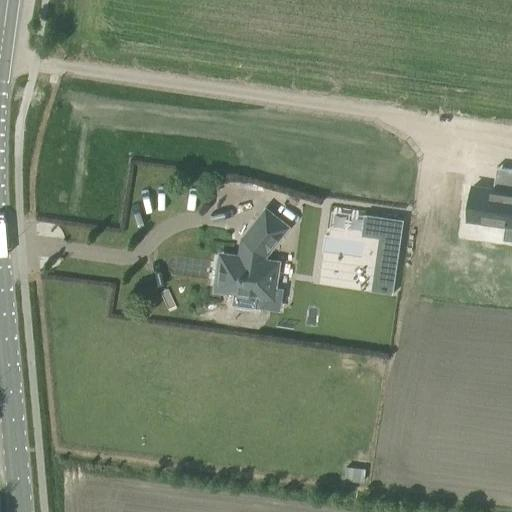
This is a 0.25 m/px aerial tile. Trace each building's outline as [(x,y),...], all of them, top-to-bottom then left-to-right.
[(511,225),(511,170),(505,170),(503,182),(505,183),(503,193),(475,189),(470,220),(511,225)] [(403,214),(423,215),(424,189),(404,189),(403,214)] [(216,270),(215,274),(216,279),(219,282),(218,286),(238,289),(238,291),(239,293),(241,294),(272,298),(277,264),(263,261),(265,247),(267,247),(269,247),(270,246),(272,245),(273,244),(286,228),(265,211),(244,238),(243,239),(243,240),(242,241),(242,243),(242,244),(243,246),(244,247),(245,248),(246,249),(248,250),(248,251),(242,258),(222,256),(221,264),(218,266),(216,270)] [(398,256),(403,220),(363,214),(363,215),(366,216),(363,234),(375,236),(375,232),(381,233),(373,289),(391,292),(391,294),(392,294),(398,256)] [(343,484),(363,486),(364,472),(344,470),(343,484)]
